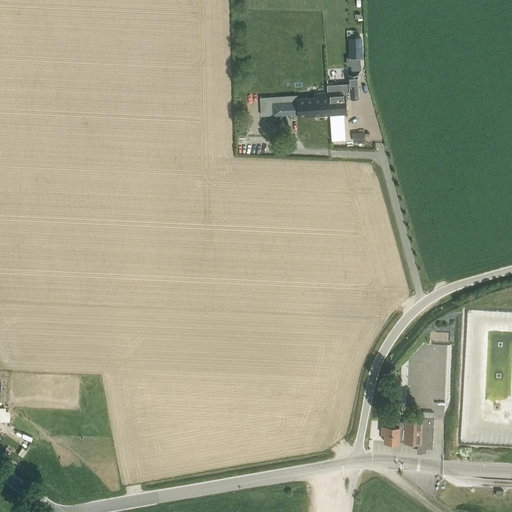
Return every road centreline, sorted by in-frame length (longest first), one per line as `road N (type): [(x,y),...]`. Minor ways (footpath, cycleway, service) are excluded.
road 1 (unclassified): [(71,511),(356,461)]
road 2 (unclassified): [(356,461),(378,354),(399,320),(434,291),(511,269)]
